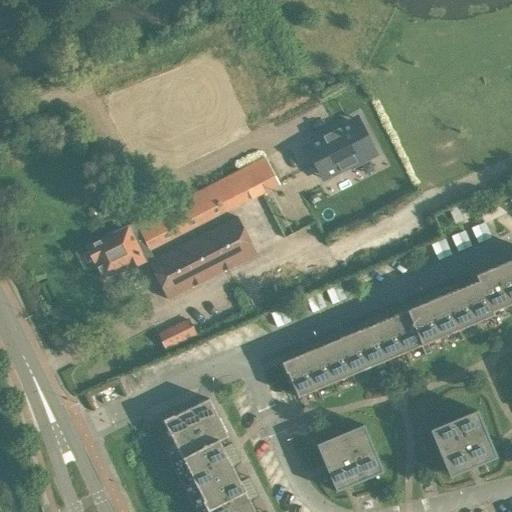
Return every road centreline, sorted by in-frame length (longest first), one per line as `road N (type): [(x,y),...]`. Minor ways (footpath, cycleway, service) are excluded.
road 1 (residential): [(240,358),(511,243)]
road 2 (residential): [(67,435),(240,358)]
